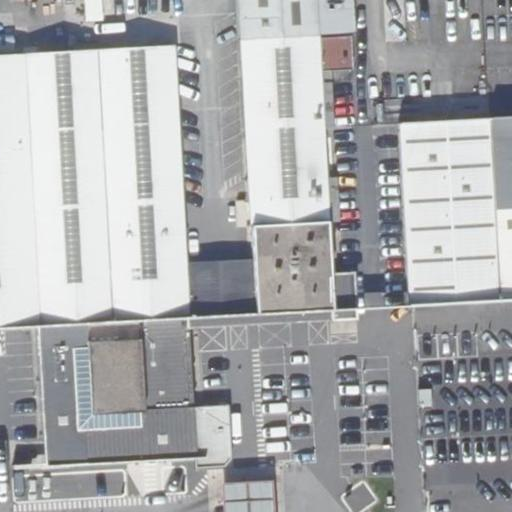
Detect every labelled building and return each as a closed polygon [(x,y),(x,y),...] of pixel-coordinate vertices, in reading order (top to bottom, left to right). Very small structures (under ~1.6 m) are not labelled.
[(313,38),(313,31),(310,0),(233,0),(252,256),(258,314),(329,310),(330,321),(358,319),(354,264),(328,264),(326,226),(334,225),(331,183),(321,181),(320,133),(329,132),(324,88),(316,87),(315,72),(313,38)] [(346,0),(310,0),(313,31),(348,28),(346,0)] [(0,34),(0,57),(12,57),(11,34),(0,34)] [(345,36),(313,38),(315,72),(347,70),(345,36)] [(12,57),(0,57),(0,331),(31,330),(38,441),(67,466),(191,456),(192,467),(225,464),(222,405),(194,406),(188,319),(224,316),(219,258),(183,261),(165,46),(12,57)] [(511,111),(485,114),(494,244),(506,244),(511,249),(511,111)] [(402,246),(407,303),(511,295),(511,249),(506,244),(494,244),(485,114),(446,117),(393,121),(402,246)] [(219,258),(224,316),(258,314),(252,256),(219,258)] [(429,410),(427,388),(414,388),(415,410),(429,410)] [(38,441),(40,469),(67,466),(38,441)] [(271,511),(270,481),(220,485),(221,511),(271,511)]
